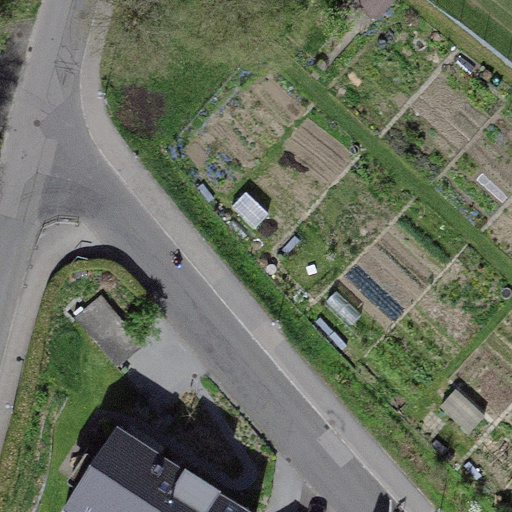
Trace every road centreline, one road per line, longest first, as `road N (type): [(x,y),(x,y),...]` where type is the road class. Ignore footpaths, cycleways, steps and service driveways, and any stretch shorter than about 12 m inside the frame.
road 1 (residential): [(378,511),(34,128)]
road 2 (residential): [(34,128),(0,263)]
road 3 (residential): [(70,0),(34,128)]
